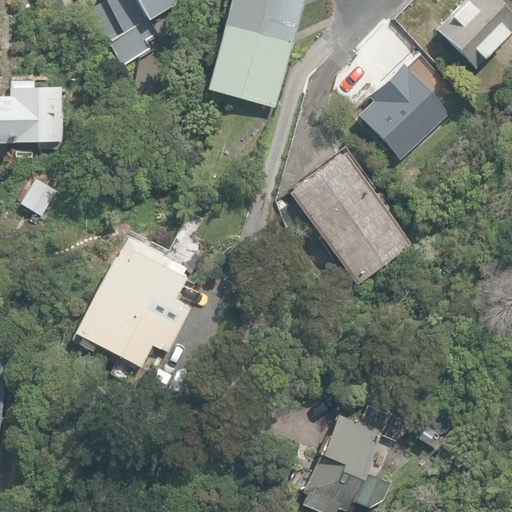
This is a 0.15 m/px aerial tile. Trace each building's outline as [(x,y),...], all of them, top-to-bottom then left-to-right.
[(48,0),(56,16),(75,7),(72,0),(48,0)] [(108,42),(120,66),(148,50),(144,42),(154,36),(130,0),(101,0),(86,9),(104,40),(108,42)] [(133,0),(146,20),(175,2),(175,0),(133,0)] [(226,0),(202,89),(274,108),(303,0),(226,0)] [(461,0),(433,30),(472,68),(511,26),(511,16),(495,0),(461,0)] [(355,114),(398,159),(447,113),(399,63),(365,95),(370,100),(355,114)] [(0,141),(37,140),(38,150),(58,148),(57,139),(59,139),(58,87),(7,88),(8,96),(0,95),(0,141)] [(286,193),(354,284),(410,243),(341,151),(286,193)] [(72,332),(139,366),(150,344),(166,352),(188,307),(172,299),(184,277),(166,268),(169,262),(124,239),(115,257),(111,255),(72,332)] [(300,492),(345,511),(378,434),(393,440),(402,419),(364,403),(356,422),(334,412),(300,492)]
